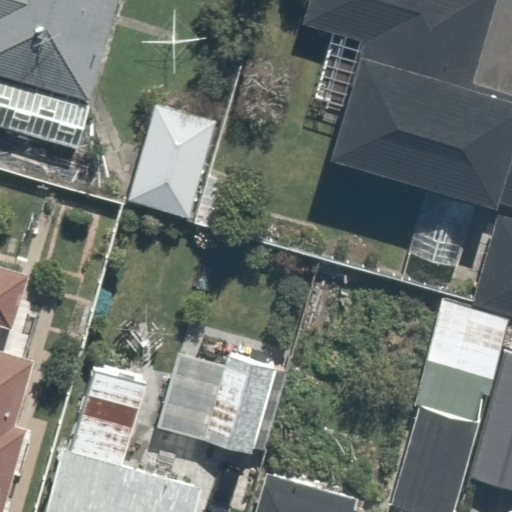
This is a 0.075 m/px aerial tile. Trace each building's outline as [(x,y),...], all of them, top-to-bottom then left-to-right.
[(106,0),(0,0),(0,120),(69,139),(106,0)] [(344,42),(314,141),(417,172),(395,245),(458,264),(480,191),(511,200),(511,93),(459,77),(482,0),(293,0),(286,25),(344,42)] [(208,105),(141,91),(121,188),(187,203),(208,105)] [(511,213),(490,208),(470,289),(511,300),(511,213)] [(0,323),(14,264),(0,260),(0,323)] [(470,370),(483,374),(494,338),(502,312),(439,293),(410,387),(460,402),(470,370)] [(188,504),(225,511),(228,511),(267,340),(171,318),(148,420),(204,432),(200,452),(188,504)] [(511,341),(494,338),(465,474),(511,484),(511,341)] [(0,457),(29,349),(0,341),(0,457)] [(132,437),(146,376),(81,361),(63,442),(40,437),(23,511),(172,511),(175,501),(187,449),(132,437)] [(444,511),(428,507),(457,412),(407,397),(376,499),(256,461),(240,511),(444,511)]
